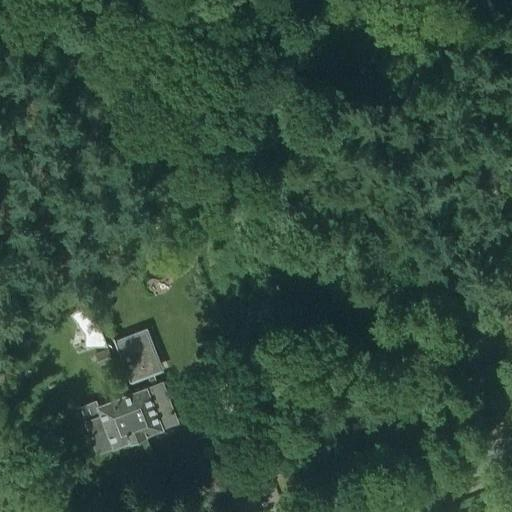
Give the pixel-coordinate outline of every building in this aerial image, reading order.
[(85,346),(107,346),(89,300),(71,317),(86,335),(85,346)] [(148,327),(114,340),(130,380),(164,367),(148,327)] [(261,400),(241,356),(220,366),(240,410),(261,400)] [(96,450),(143,432),(176,419),(161,379),(128,392),(97,404),(95,399),(79,405),(84,419),(96,450)] [(250,425),(262,452),(258,454),(267,474),(291,464),(286,452),(282,444),(277,446),(271,431),(265,419),(250,425)]
